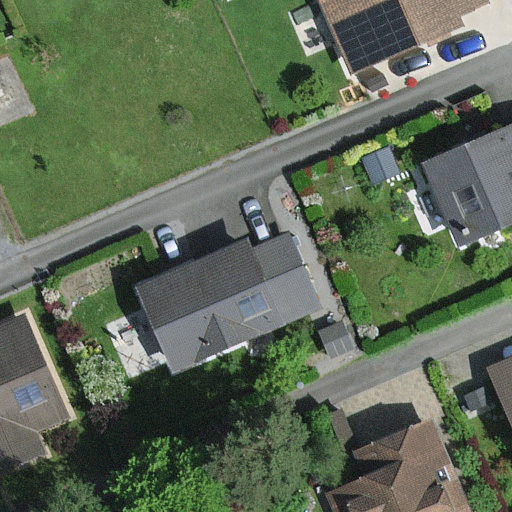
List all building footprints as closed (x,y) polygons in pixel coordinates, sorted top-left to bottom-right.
[(493,12),(488,0),(326,0),(356,70),(493,12)] [(511,219),(511,123),(421,161),(448,224),(454,222),(461,240),(511,219)] [(141,290),(176,366),(281,322),(317,307),(289,236),(252,252),(248,242),(141,290)] [(24,318),(0,328),(0,473),(45,455),(33,428),(66,414),(24,318)] [(511,359),(493,368),(511,412),(511,359)] [(347,511),(463,511),(437,448),(428,425),(359,453),(368,477),(338,489),(347,511)]
